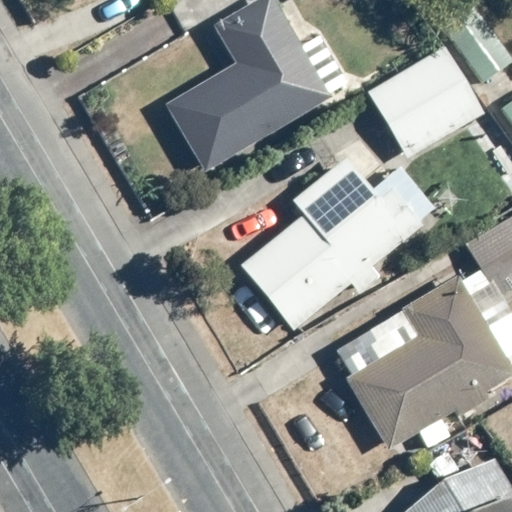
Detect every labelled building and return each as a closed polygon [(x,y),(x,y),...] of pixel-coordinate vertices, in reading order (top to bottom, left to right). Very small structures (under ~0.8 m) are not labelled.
[(236,61),(164,103),(204,174),(336,98),(279,0),(260,0),(215,26),(236,61)] [(480,115),(440,44),(363,87),(403,158),(480,115)] [(511,88),(489,104),(511,139),(511,88)] [(307,213),(243,265),(293,326),(349,280),(359,292),(379,275),(372,268),(425,225),(395,189),(382,199),(348,158),(296,200),(307,213)] [(421,333),(345,378),(389,451),(511,378),(511,361),(460,274),(405,306),(421,333)] [(511,511),(511,485),(496,460),(409,511),(511,511)]
